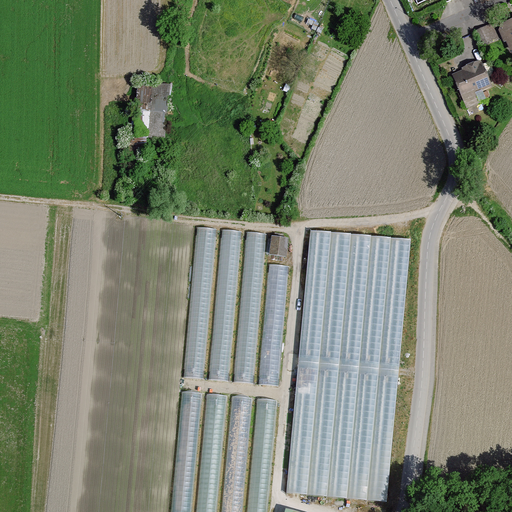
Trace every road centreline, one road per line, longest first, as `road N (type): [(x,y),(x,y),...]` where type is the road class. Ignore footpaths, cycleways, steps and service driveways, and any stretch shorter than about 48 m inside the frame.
road 1 (track): [(439,209),(285,228),(0,197)]
road 2 (unclassified): [(404,511),(422,390),(428,246),(453,186)]
road 3 (track): [(302,226),(278,511)]
road 4 (residential): [(453,186),(455,151),(408,41)]
